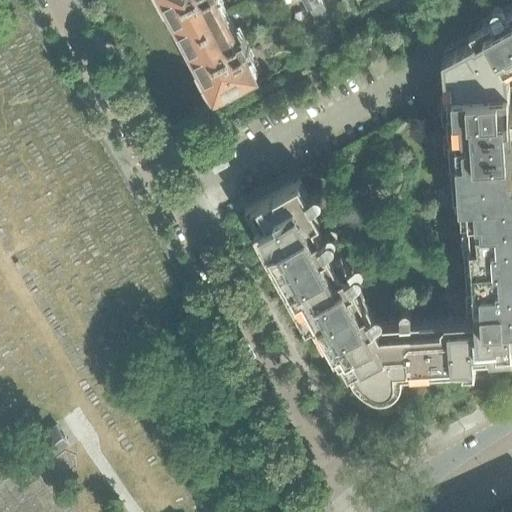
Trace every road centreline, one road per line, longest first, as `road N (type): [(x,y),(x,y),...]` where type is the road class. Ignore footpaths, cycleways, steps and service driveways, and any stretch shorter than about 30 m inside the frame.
road 1 (residential): [(361,511),(51,0)]
road 2 (secondary): [(511,419),(387,511)]
